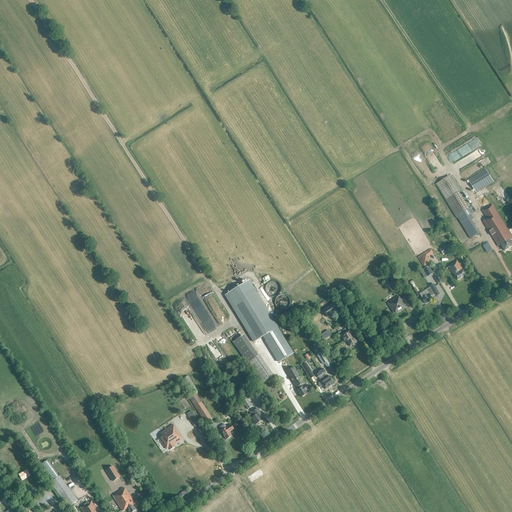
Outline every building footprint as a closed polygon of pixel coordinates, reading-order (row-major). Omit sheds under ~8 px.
[(474,141),(454,150),(459,159),(480,148),(478,144),(479,144),(476,138),(473,139),(474,141)] [(412,148),(426,172),(431,169),(418,145),(412,148)] [(481,163),(482,164),(489,160),(485,153),(471,162),(474,167),(481,163)] [(476,193),(493,182),(485,170),(468,180),(476,193)] [(433,174),(425,179),(429,185),(437,180),(433,174)] [(473,218),(471,214),(475,212),(471,206),(470,207),(450,175),(437,184),(462,225),(473,218)] [(503,192),(500,193),(497,189),(494,190),(498,198),(501,196),(504,201),(511,197),(504,185),(500,187),(503,192)] [(511,239),(511,236),(511,235),(511,236),(492,205),(483,211),(487,219),(483,221),(498,246),(501,245),(505,251),(511,246),(511,241),(511,240),(511,239)] [(449,244),(440,250),(444,255),(452,250),(449,244)] [(430,249),(427,251),(418,257),(424,267),(431,262),(427,257),(433,254),(430,249)] [(457,281),(466,275),(457,261),(451,265),(449,267),(457,281)] [(429,266),(424,269),(428,276),(433,273),(429,266)] [(254,342),(262,337),(278,363),(284,359),(292,354),(291,351),(249,281),(225,295),(254,342)] [(422,298),(425,304),(433,300),(431,297),(435,294),(433,292),(437,290),(434,284),(430,287),(430,288),(426,290),(428,292),(421,296),(422,298)] [(221,304),(210,287),(203,292),(213,309),(221,304)] [(400,293),(404,299),(408,297),(404,290),(400,293)] [(169,297),(173,304),(178,300),(174,294),(169,297)] [(283,295),(282,295),(281,295),(279,295),(278,296),(277,297),(276,298),(275,299),(275,300),(275,301),(274,302),(275,304),(275,305),(275,306),(276,307),(277,308),(278,309),(279,309),(281,310),(282,310),(283,310),(285,310),(286,309),(287,308),(288,307),(289,306),(289,305),(289,304),(290,302),(289,301),(289,300),(289,299),(288,298),(287,297),(286,296),(285,295),(284,295),(283,295)] [(405,307),(398,297),(388,304),(395,314),(405,307)] [(327,317),(338,310),(333,302),(322,310),(327,317)] [(350,346),(357,342),(354,337),(349,329),(339,335),(344,343),(346,341),(347,341),(350,346)] [(291,351),(292,354),(284,359),(288,366),(284,368),(286,372),(299,363),(292,351),(291,351)] [(317,355),(323,364),(327,361),(322,353),(317,355)] [(259,354),(247,363),(261,384),(273,375),(259,354)] [(307,375),(312,372),(306,363),(301,366),(307,375)] [(306,394),(305,392),(308,390),(306,385),(305,386),(294,367),(286,372),(296,388),(298,387),(299,389),(297,390),(301,397),(306,394)] [(322,376),(324,378),(330,386),(335,383),(330,376),(327,378),(325,374),(322,369),(319,371),(322,376)] [(325,390),(330,386),(324,378),(322,376),(319,371),(316,374),(320,380),(322,382),(319,384),(318,385),(320,387),(321,387),(323,386),(325,390)] [(191,391),(196,389),(188,376),(183,379),(191,391)] [(329,395),(334,400),(338,397),(333,392),(329,395)] [(205,423),(212,419),(195,393),(189,398),(205,423)] [(253,406),(246,397),(242,400),(248,410),(253,406)] [(262,420),(260,417),(262,415),(261,414),(258,409),(249,414),(251,418),(256,425),(262,420)] [(176,443),(183,439),(173,424),(160,433),(163,437),(159,440),(166,450),(169,448),(170,450),(175,447),(174,446),(176,445),(176,444),(177,444),(176,443)] [(229,432),(234,429),(231,425),(226,428),(224,425),(220,427),(222,430),(221,431),(226,439),(231,436),(229,432)] [(47,460),(41,465),(52,481),(59,477),(47,460)] [(120,477),(113,466),(106,471),(113,482),(120,477)] [(139,480),(133,471),(128,475),(134,483),(139,480)] [(131,498),(125,488),(112,496),(122,511),(127,508),(129,511),(133,511),(136,510),(132,505),(135,504),(131,498)] [(70,490),(60,497),(68,508),(77,501),(70,490)] [(41,495),(42,499),(40,500),(43,507),(49,504),(44,494),(41,495)] [(80,508),(82,511),(98,511),(91,501),(80,508)]
